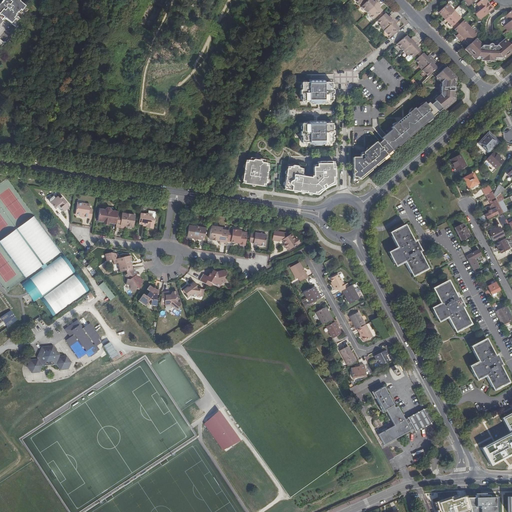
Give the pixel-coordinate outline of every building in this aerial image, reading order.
[(0,3),(0,14),(11,23),(25,6),(17,0),(2,0),(3,0),(3,1),(1,4),(0,3)] [(85,0),(80,13),(91,18),(89,22),(102,28),(105,22),(100,19),(108,0),(99,0),(98,2),(93,0),(85,0)] [(135,31),(137,26),(150,0),(133,0),(132,3),(121,24),(135,31)] [(166,0),(150,32),(137,26),(135,31),(157,41),(155,45),(173,54),(178,45),(199,0),(166,0)] [(361,7),(367,13),(378,2),(376,0),(375,0),(373,2),(371,0),(366,0),(367,1),(361,7)] [(476,14),(479,19),(480,20),(493,9),(488,2),(487,3),(484,0),(481,0),(476,4),(481,9),(476,14)] [(379,13),(381,14),(383,12),(379,7),(381,5),(378,2),(367,13),(373,19),(379,13)] [(239,4),(235,6),(232,13),(234,17),(253,25),(259,12),(239,4)] [(442,16),(440,19),(442,22),(454,11),(447,4),(438,12),(442,16)] [(460,17),(454,11),(442,22),(445,24),(448,22),(452,26),(452,25),(457,21),(460,17)] [(380,26),(384,30),(395,19),(391,14),(388,17),(383,12),(381,14),(382,16),(378,21),(381,24),(380,26)] [(209,35),(214,23),(202,17),(199,24),(201,25),(199,30),(209,35)] [(384,30),(390,36),(399,28),(396,25),(398,22),(395,19),(384,30)] [(459,33),(456,36),(458,39),(470,27),(464,20),(460,24),(455,29),(459,33)] [(221,26),(214,23),(209,35),(215,38),(217,35),(221,37),(224,31),(219,29),(221,26)] [(477,34),(470,27),(458,39),(461,41),(464,39),(468,43),(469,42),(473,37),(477,34)] [(397,43),(404,50),(414,40),(412,37),(409,39),(406,36),(397,43)] [(418,52),(419,54),(421,52),(417,47),(419,45),(414,40),(404,50),(408,55),(410,53),(413,57),(418,52)] [(472,55),(471,56),(475,60),(477,58),(480,58),(480,61),(494,62),(494,58),(502,59),(503,60),(506,57),(505,55),(509,52),(510,54),(511,52),(511,47),(506,40),(502,43),(501,41),(495,46),(492,46),(492,45),(492,44),(491,44),(490,44),(489,44),(488,44),(488,45),(488,46),(482,45),(478,42),(477,43),(474,40),(470,44),(467,47),(464,49),(468,53),(469,51),(472,55)] [(418,65),(423,69),(433,59),(429,54),(426,57),(421,52),(419,54),(421,55),(416,60),(420,63),(418,65)] [(216,53),(211,55),(208,62),(209,67),(231,76),(238,62),(216,53)] [(423,69),(429,76),(437,68),(434,65),(436,62),(433,59),(423,69)] [(455,85),(456,78),(446,68),(436,77),(441,82),(442,84),(442,93),(440,95),(435,100),(436,101),(432,105),(438,112),(444,108),(445,109),(446,107),(455,100),(455,92),(454,92),(455,91),(455,90),(456,89),(455,88),(455,87),(454,86),(455,86),(455,85)] [(413,79),(410,82),(414,86),(416,88),(419,85),(413,79)] [(332,94),(334,94),(334,90),(332,90),(332,83),(324,82),(324,81),(308,81),(308,82),(301,82),(301,90),(300,90),(300,94),(301,94),(301,102),(309,102),(309,103),(313,103),(320,103),(324,103),(324,102),(332,102),(332,94)] [(151,85),(135,83),(134,91),(151,93),(151,85)] [(185,92),(181,91),(174,95),(172,99),(181,118),(195,112),(185,92)] [(120,96),(116,93),(108,92),(105,94),(104,118),(118,119),(120,96)] [(392,128),(381,137),(383,139),(392,150),(394,151),(405,142),(415,133),(425,126),(435,117),(439,113),(438,112),(432,105),(429,102),(426,104),(424,102),(416,108),(415,107),(413,109),(411,107),(409,110),(408,112),(409,114),(398,123),(397,122),(391,123),(393,125),(391,127),(392,128)] [(333,136),(334,135),(334,131),(333,131),(332,124),(324,124),(325,123),(309,123),(309,124),(301,124),(302,132),(300,132),(300,136),(302,136),(302,143),(310,143),(310,144),(314,144),(321,144),(325,144),(325,143),(333,143),(333,136)] [(207,156),(211,148),(206,147),(205,139),(199,131),(193,133),(182,133),(177,124),(169,127),(178,141),(195,143),(196,155),(207,156)] [(489,133),(479,144),(489,153),(499,142),(489,133)] [(367,171),(369,173),(371,171),(370,169),(375,164),(376,166),(379,163),(378,162),(384,157),(385,159),(388,156),(387,155),(392,150),(383,139),(378,144),(376,142),(369,147),(369,150),(364,154),(361,154),(361,157),(353,157),(353,169),(355,171),(353,173),(353,179),(355,180),(356,181),(359,178),(360,180),(362,179),(363,178),(362,176),(367,171)] [(504,161),(494,152),(486,160),(497,170),(504,161)] [(461,154),(450,160),(456,171),(467,165),(461,154)] [(246,161),(242,183),(265,186),(268,164),(264,163),(265,160),(259,159),(259,161),(256,160),(256,159),(251,158),(250,161),(246,161)] [(325,184),(327,187),(331,185),(334,184),(334,162),(317,162),(317,168),(313,168),(313,178),(312,179),(312,178),(304,177),(302,175),(303,169),(299,169),(299,168),(299,167),(293,166),(292,167),(291,168),(288,167),(284,189),(318,194),(321,192),(324,189),(322,186),(325,184)] [(472,172),(463,178),(468,188),(478,183),(472,172)] [(483,189),(486,195),(492,192),(489,185),(483,189)] [(496,191),(494,195),(496,198),(500,194),(505,190),(501,187),(498,186),(496,191)] [(498,214),(498,215),(503,212),(498,203),(496,198),(494,195),(492,192),(486,195),(489,200),(490,200),(493,206),(490,207),(489,206),(486,208),(488,212),(489,213),(485,215),(488,220),(498,214)] [(65,213),(69,210),(68,208),(70,207),(62,198),(60,199),(58,197),(56,199),(55,196),(51,199),(50,200),(50,202),(51,203),(56,210),(60,208),(65,213)] [(507,212),(502,201),(498,203),(503,212),(504,214),(507,212)] [(90,205),(77,203),(75,214),(80,215),(84,216),(83,217),(85,217),(91,218),(92,210),(89,210),(90,205)] [(108,223),(116,224),(117,214),(118,212),(111,210),(109,208),(107,208),(104,209),(99,209),(97,221),(103,222),(103,225),(108,225),(108,223)] [(121,215),(117,214),(116,224),(115,227),(122,228),(122,226),(124,226),(133,227),(135,216),(130,215),(129,213),(127,213),(126,214),(121,214),(121,215)] [(147,214),(140,213),(139,224),(143,225),(146,225),(146,229),(153,230),(154,220),(152,219),(152,215),(147,214)] [(35,216),(16,230),(43,267),(62,253),(35,216)] [(500,220),(504,228),(509,225),(505,217),(500,220)] [(415,241),(414,241),(414,242),(405,224),(390,232),(397,247),(388,252),(396,266),(405,262),(412,277),(428,269),(419,252),(420,251),(421,251),(415,241)] [(197,238),(204,240),(206,228),(201,227),(200,226),(199,225),(198,225),(197,225),(196,225),(196,226),(195,226),(189,225),(187,237),(193,238),(194,237),(197,237),(198,237),(197,238)] [(463,225),(455,228),(462,240),(469,237),(463,225)] [(219,244),(226,245),(227,242),(228,231),(222,230),(223,228),(217,227),(216,226),(215,226),(214,226),(213,227),(211,226),(209,239),(220,241),(219,244)] [(489,232),(494,241),(505,236),(500,226),(489,232)] [(241,231),(229,229),(228,231),(227,242),(239,243),(239,244),(245,245),(247,233),(241,232),(241,231)] [(16,230),(0,241),(0,245),(25,280),(43,267),(16,230)] [(291,233),(274,230),(272,240),(280,241),(281,239),(283,240),(285,243),(285,245),(287,248),(288,247),(289,249),(288,249),(289,251),(300,242),(297,238),(295,238),(291,233)] [(255,234),(251,233),(249,242),(254,243),(261,244),(261,245),(266,246),(267,235),(255,233),(255,234)] [(510,249),(504,239),(495,244),(501,254),(510,249)] [(463,251),(474,270),(475,270),(479,268),(475,261),(474,259),(477,258),(481,256),(479,251),(477,252),(476,250),(472,252),(470,248),(469,248),(463,251)] [(40,298),(76,272),(63,253),(26,280),(28,281),(22,285),(33,301),(39,297),(40,298)] [(118,263),(120,272),(126,271),(133,270),(131,264),(130,264),(129,261),(132,261),(131,256),(119,259),(118,254),(111,253),(105,254),(107,261),(113,260),(114,264),(118,263)] [(334,263),(331,258),(330,259),(323,263),(326,268),(334,263)] [(299,278),(300,282),(309,277),(307,274),(306,274),(300,263),(291,268),(297,279),(299,278)] [(138,274),(134,269),(133,270),(126,271),(126,274),(124,276),(126,279),(125,284),(130,285),(129,289),(132,292),(136,289),(139,289),(139,287),(141,286),(140,284),(143,282),(140,278),(137,277),(136,275),(138,274)] [(203,274),(200,281),(210,287),(212,284),(216,286),(217,284),(225,282),(224,277),(226,276),(225,274),(226,272),(223,270),(215,273),(212,271),(210,275),(209,274),(208,277),(203,274)] [(90,290),(76,272),(40,298),(53,317),(90,290)] [(337,288),(339,291),(342,289),(349,286),(347,283),(344,284),(338,274),(330,278),(332,281),(336,288),(337,288)] [(448,280),(438,286),(433,288),(441,303),(432,308),(439,321),(448,317),(456,332),(460,329),(470,324),(462,307),(463,307),(458,296),(457,297),(448,280)] [(187,287),(183,290),(188,297),(192,294),(193,294),(197,295),(202,297),(204,290),(197,288),(197,285),(194,281),(189,284),(191,286),(189,287),(187,287)] [(99,285),(110,300),(114,297),(103,282),(99,285)] [(496,283),(488,287),(493,297),(501,293),(496,283)] [(359,298),(351,285),(349,286),(342,289),(346,297),(347,296),(351,303),(359,298)] [(154,289),(150,286),(147,290),(150,292),(147,296),(144,294),(138,301),(146,306),(150,300),(152,301),(151,306),(156,306),(157,301),(156,300),(157,295),(158,295),(159,290),(156,289),(154,288),(154,289)] [(304,293),(310,304),(320,299),(314,288),(304,293)] [(170,292),(162,293),(160,305),(165,305),(165,306),(171,306),(176,311),(181,305),(178,302),(179,299),(177,297),(178,295),(177,291),(173,292),(172,295),(169,294),(170,292)] [(316,312),(323,324),(332,319),(325,307),(316,312)] [(498,311),(505,324),(511,319),(511,317),(506,307),(498,311)] [(11,310),(0,317),(6,327),(18,320),(11,310)] [(498,311),(495,312),(502,325),(505,324),(498,311)] [(350,317),(356,330),(357,329),(365,325),(358,313),(350,317)] [(100,344),(97,339),(100,337),(90,323),(83,328),(81,329),(76,321),(69,326),(74,334),(71,337),(66,340),(80,359),(86,354),(88,353),(90,356),(97,351),(95,348),(96,346),(100,344)] [(341,334),(334,323),(327,327),(333,338),(341,334)] [(373,337),(365,325),(357,329),(364,342),(373,337)] [(74,334),(69,326),(65,329),(71,337),(74,334)] [(477,380),(485,376),(486,375),(494,390),(509,382),(500,365),(502,365),(497,354),(495,355),(486,339),(471,346),(479,361),(477,362),(470,366),(477,380)] [(111,342),(104,346),(113,361),(120,357),(111,342)] [(71,362),(67,356),(59,357),(58,357),(59,355),(53,346),(42,348),(38,357),(40,361),(39,361),(38,359),(31,360),(28,367),(32,373),(39,372),(42,365),(43,365),(44,366),(55,365),(56,361),(57,362),(56,364),(61,370),(68,369),(71,362)] [(341,351),(349,366),(357,361),(348,347),(341,351)] [(386,350),(375,356),(377,361),(378,360),(381,365),(390,361),(386,356),(388,354),(386,350)] [(365,365),(360,366),(360,367),(356,368),(352,369),(353,378),(366,376),(365,365)] [(374,376),(349,389),(353,395),(385,378),(382,372),(374,376)] [(416,432),(422,429),(414,414),(408,417),(408,418),(405,420),(398,406),(395,408),(383,387),(373,392),(383,411),(386,410),(394,425),(379,434),(385,445),(414,429),(416,432)] [(431,423),(434,422),(427,408),(424,410),(423,409),(414,414),(422,429),(431,424),(431,423)] [(228,424),(220,413),(206,423),(224,449),(238,438),(230,427),(224,431),(222,428),(228,424)] [(511,434),(482,449),(490,465),(511,453),(511,413),(504,417),(511,434)] [(464,511),(470,510),(467,498),(466,495),(458,497),(457,495),(434,502),(437,511),(464,511)] [(497,511),(497,497),(490,498),(490,495),(486,495),(476,495),(475,495),(475,498),(467,498),(470,510),(470,511),(497,511)]
